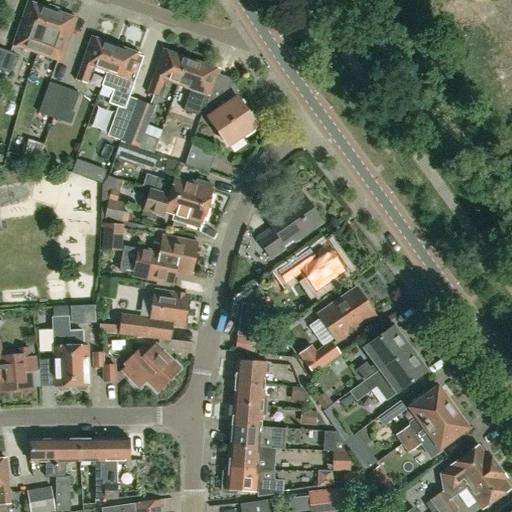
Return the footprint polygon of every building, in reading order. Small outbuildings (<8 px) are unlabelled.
[(12,44),(36,53),(52,10),(27,1),(12,44)] [(52,10),(36,53),(60,62),(76,19),(52,10)] [(95,67),(106,71),(116,45),(91,36),(75,79),(85,83),(89,72),(93,73),(95,67)] [(128,97),(143,57),(140,56),(140,54),(116,45),(106,71),(101,86),(113,90),(108,104),(117,107),(120,108),(124,109),(128,97)] [(147,92),(161,98),(166,86),(165,85),(166,81),(177,85),(188,58),(163,48),(147,92)] [(0,70),(9,74),(16,55),(0,49),(0,70)] [(228,88),(229,88),(231,86),(228,77),(216,73),(216,72),(209,70),(211,66),(188,58),(177,85),(190,90),(182,110),(196,114),(203,109),(205,111),(228,88)] [(52,118),(63,87),(50,82),(38,112),(52,118)] [(63,87),(52,118),(70,124),(74,113),(72,112),(78,93),(63,87)] [(254,126),(229,88),(228,88),(205,111),(209,117),(208,117),(226,145),(254,126)] [(121,140),(137,100),(128,97),(124,109),(120,108),(117,107),(107,135),(121,140)] [(147,126),(154,108),(137,100),(121,140),(138,147),(153,153),(162,132),(147,126)] [(27,140),(20,162),(35,167),(43,145),(27,140)] [(115,156),(152,169),(153,167),(175,174),(179,162),(166,157),(165,157),(157,154),(156,156),(153,154),(153,153),(138,147),(121,140),(115,156)] [(185,163),(209,171),(214,156),(203,153),(204,148),(192,144),(189,153),(185,163)] [(170,145),(166,156),(185,163),(189,153),(189,152),(170,145)] [(196,185),(174,178),(172,183),(158,179),(154,191),(207,207),(213,190),(211,190),(212,185),(197,180),(196,185)] [(162,219),(165,212),(176,215),(175,219),(199,227),(200,223),(202,224),(207,207),(154,191),(149,189),(142,212),(141,216),(155,221),(157,217),(162,219)] [(293,241),(321,222),(302,194),(265,219),(270,227),(255,238),(269,257),(283,248),(279,242),(290,235),(293,241)] [(120,222),(122,204),(105,201),(103,219),(120,222)] [(121,250),(123,224),(103,222),(102,248),(121,250)] [(124,247),(120,271),(132,273),(131,278),(171,285),(174,271),(191,274),(196,242),(162,236),(159,253),(137,249),(124,247)] [(343,272),(325,244),(311,253),(308,248),(294,258),(276,271),(285,284),(294,277),(302,279),(305,277),(321,300),(331,293),(325,284),(343,272)] [(266,271),(273,262),(258,249),(250,258),(266,271)] [(102,296),(120,297),(122,279),(104,277),(102,296)] [(327,307),(316,314),(334,341),(345,334),(373,315),(354,288),(327,307)] [(169,341),(172,326),(182,328),(188,295),(153,289),(148,318),(121,313),(118,332),(169,341)] [(260,339),(265,307),(241,303),(236,336),(260,339)] [(51,317),(53,347),(54,387),(57,387),(57,389),(59,391),(67,391),(69,389),(69,387),(71,387),(69,330),(68,316),(51,317)] [(408,349),(401,339),(402,336),(397,329),(394,330),(391,326),(363,347),(375,363),(369,368),(365,363),(355,370),(361,380),(371,373),(373,374),(408,349)] [(83,329),(69,330),(71,387),(74,386),(74,388),(76,391),(84,390),(86,388),(86,386),(88,386),(87,345),(84,346),(83,329)] [(313,374),(339,355),(329,341),(315,350),(311,344),(298,353),(313,374)] [(19,355),(2,356),(1,342),(0,342),(0,390),(31,388),(30,372),(37,371),(36,356),(29,356),(29,355),(27,355),(26,348),(18,349),(19,355)] [(179,368),(155,344),(148,352),(141,346),(122,365),(125,368),(120,372),(137,389),(144,381),(155,392),(179,368)] [(408,349),(373,374),(371,373),(361,380),(363,381),(350,391),(357,400),(376,386),(386,399),(424,372),(423,370),(424,367),(419,360),(416,360),(408,349)] [(102,367),(102,366),(102,353),(92,353),(92,367),(102,367)] [(236,360),(234,381),(263,384),(264,373),(269,374),(270,363),(236,360)] [(102,366),(102,367),(103,381),(114,381),(114,365),(102,366)] [(262,395),(263,384),(234,381),(233,402),(266,405),(266,396),(262,395)] [(303,403),(304,389),(291,388),(289,402),(303,403)] [(444,400),(448,398),(442,389),(438,391),(436,389),(422,399),(420,396),(408,405),(417,417),(409,422),(409,426),(396,435),(402,444),(402,443),(415,434),(424,427),(450,409),(444,400)] [(332,403),(325,393),(315,399),(323,410),(332,403)] [(376,418),(382,427),(405,409),(399,401),(376,418)] [(265,416),(266,405),(233,402),(231,424),(260,426),(261,416),(265,416)] [(419,444),(429,458),(454,441),(451,437),(464,428),(461,424),(465,421),(459,413),(455,415),(450,409),(424,427),(415,434),(421,443),(419,444)] [(306,415),(307,428),(322,427),(321,414),(306,415)] [(270,427),(260,426),(231,424),(229,445),(269,448),(270,427)] [(415,434),(402,443),(402,444),(408,452),(419,444),(421,443),(415,434)] [(45,477),(54,477),(53,439),(30,439),(30,462),(45,462),(45,477)] [(64,461),(79,461),(78,439),(53,439),(54,477),(55,511),(69,511),(68,477),(64,477),(64,461)] [(79,461),(91,461),(91,466),(94,466),(94,499),(103,499),(103,477),(104,477),(103,439),(78,439),(79,461)] [(103,477),(103,499),(116,499),(116,461),(128,461),(128,439),(103,439),(104,477),(103,477)] [(274,449),(269,448),(229,445),(227,466),(258,469),(273,470),(274,449)] [(496,465),(486,453),(484,454),(478,446),(450,467),(439,474),(441,491),(429,500),(436,510),(450,499),(450,500),(465,488),(496,465)] [(332,452),(332,470),(349,470),(350,452),(332,452)] [(0,459),(0,505),(9,505),(5,459),(0,459)] [(465,488),(481,509),(509,489),(503,481),(505,479),(496,465),(465,488)] [(273,470),(258,469),(227,466),(227,474),(223,473),(221,492),(235,493),(236,489),(258,491),(258,495),(280,492),(281,482),(272,481),(273,471),(273,470)] [(337,473),(322,474),(322,488),(337,487),(337,473)] [(29,511),(53,511),(49,487),(26,491),(29,511)] [(344,509),(363,507),(360,488),(341,490),(344,509)] [(289,511),(293,511),(310,510),(308,495),(288,498),(289,511)] [(450,500),(450,499),(436,510),(437,511),(453,511),(457,509),(450,500)] [(160,511),(159,501),(159,500),(134,503),(134,504),(135,511),(160,511)] [(268,511),(267,500),(239,503),(239,511),(268,511)]
